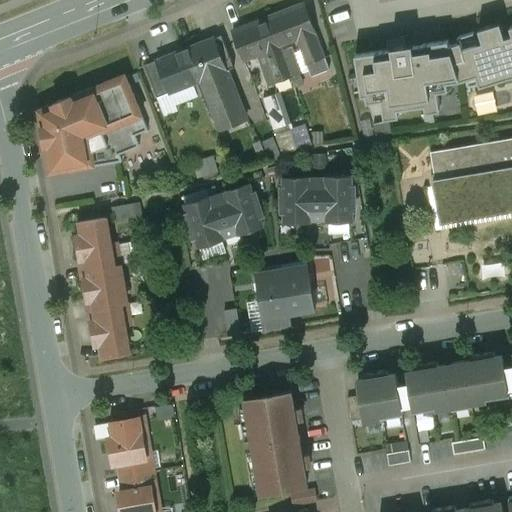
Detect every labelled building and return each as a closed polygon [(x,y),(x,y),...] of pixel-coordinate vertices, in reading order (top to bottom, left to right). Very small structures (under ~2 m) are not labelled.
[(304,5),(269,18),(280,46),(296,40),(309,74),(328,67),(304,5)] [(280,46),(269,18),(234,32),(245,60),(268,52),(276,74),(272,75),(275,84),(292,77),(291,74),(282,52),(280,46)] [(453,44),(440,48),(449,83),(468,77),(471,88),(511,75),(511,25),(502,29),(504,38),(495,40),(491,26),(470,32),(474,44),(455,50),(453,44)] [(222,35),(183,50),(189,66),(191,65),(197,82),(202,80),(215,114),(224,111),(229,126),(246,119),(227,70),(235,67),(222,35)] [(439,43),(346,57),(352,98),(356,97),(357,104),(374,103),(375,120),(396,116),(395,110),(416,108),(416,113),(436,111),(436,102),(439,102),(437,83),(449,83),(440,48),(439,43)] [(291,49),(282,52),(291,74),(292,77),(301,74),(291,49)] [(183,50),(145,65),(158,97),(197,82),(191,65),(189,66),(183,50)] [(38,110),(50,174),(122,162),(120,155),(140,146),(136,136),(148,130),(126,77),(94,90),(93,87),(38,110)] [(313,143),(308,123),(293,127),(283,91),(266,96),(281,151),(313,143)] [(258,143),(264,158),(282,152),(276,137),(258,143)] [(441,175),(442,181),(436,182),(437,189),(436,194),(437,200),(440,206),(445,207),(443,212),(446,218),(452,219),(458,218),(464,216),(468,211),(470,207),(474,207),(478,204),(483,208),(488,210),(494,210),(500,209),(505,207),(510,203),(511,199),(511,138),(431,152),(435,176),(441,175)] [(215,155),(197,160),(201,172),(219,167),(215,155)] [(351,175),(328,176),(329,222),(352,221),(352,212),(355,212),(354,185),(351,185),(351,175)] [(441,175),(435,176),(435,179),(432,179),(433,185),(429,186),(437,230),(511,216),(511,199),(510,203),(505,207),(500,209),(494,210),(488,210),(483,208),(478,204),(474,207),(470,207),(468,211),(464,216),(458,218),(452,219),(446,218),(443,212),(445,207),(440,206),(437,200),(436,194),(437,189),(436,182),(442,181),(441,175)] [(309,222),(308,176),(285,177),(285,186),(282,186),(283,213),(286,213),(286,223),(309,222)] [(327,176),(327,178),(309,179),(309,176),(308,176),(309,222),(310,222),(310,220),(328,219),(328,222),(329,222),(328,176),(327,176)] [(249,183),(228,190),(242,234),(263,227),(260,218),(263,217),(255,191),(252,192),(249,183)] [(227,190),(227,193),(210,198),(209,196),(223,240),(222,237),(240,232),(241,234),(242,234),(228,190),(227,190)] [(209,196),(186,203),(189,212),(186,213),(194,239),(197,238),(200,247),(223,240),(209,196)] [(106,216),(80,221),(83,235),(76,236),(80,259),(87,258),(89,270),(121,265),(119,252),(113,253),(106,216)] [(121,265),(89,270),(90,277),(83,279),(87,301),(94,299),(95,308),(127,302),(121,265)] [(299,271),(298,267),(282,270),(290,314),(316,309),(309,269),(299,271)] [(282,270),(267,272),(267,276),(257,278),(264,318),(290,314),(282,270)] [(127,302),(95,308),(98,320),(91,321),(95,345),(102,343),(104,357),(130,353),(124,316),(130,315),(127,302)] [(452,407),(453,411),(473,407),(472,403),(510,397),(509,391),(505,367),(503,354),(496,356),(495,352),(470,356),(471,360),(439,365),(438,362),(414,366),(414,370),(407,371),(409,384),(412,407),(413,413),(452,407)] [(364,419),(364,422),(403,415),(402,408),(398,385),(396,372),(388,374),(388,370),(364,375),(365,378),(356,380),(359,395),(364,419)] [(409,384),(398,385),(402,408),(412,407),(409,384)] [(292,390),(246,398),(262,492),(308,485),(305,467),(311,466),(309,454),(303,455),(297,420),(303,419),(301,407),(295,408),(292,390)] [(364,419),(359,395),(348,397),(352,421),(364,419)] [(140,417),(112,422),(115,437),(110,437),(114,463),(119,463),(122,476),(149,472),(146,452),(151,451),(148,437),(143,437),(140,417)] [(483,438),(452,443),(454,455),(485,449),(483,438)] [(409,450),(387,454),(389,466),(412,462),(409,450)] [(149,472),(122,476),(124,491),(119,492),(122,511),(155,511),(155,507),(160,506),(157,491),(152,492),(149,472)] [(433,511),(503,511),(502,502),(495,503),(494,499),(471,503),(471,507),(457,509),(456,506),(433,510),(433,511)]
